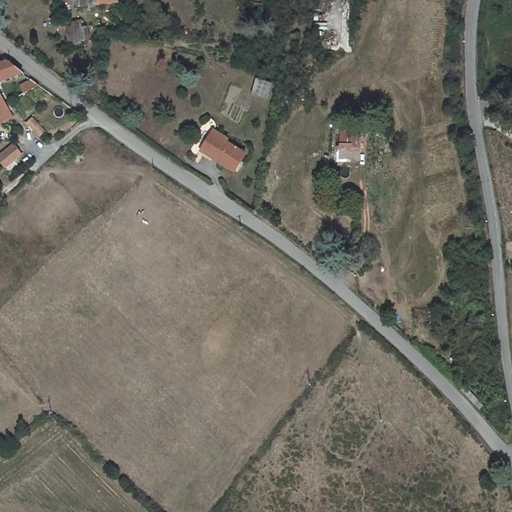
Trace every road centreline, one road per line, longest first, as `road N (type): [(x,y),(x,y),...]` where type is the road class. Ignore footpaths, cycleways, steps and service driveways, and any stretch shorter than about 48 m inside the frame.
road 1 (unclassified): [(95,111),(308,263),(454,389),(511,458)]
road 2 (unclassified): [(511,378),(473,92),(485,0)]
road 3 (unclassified): [(0,194),(95,111)]
